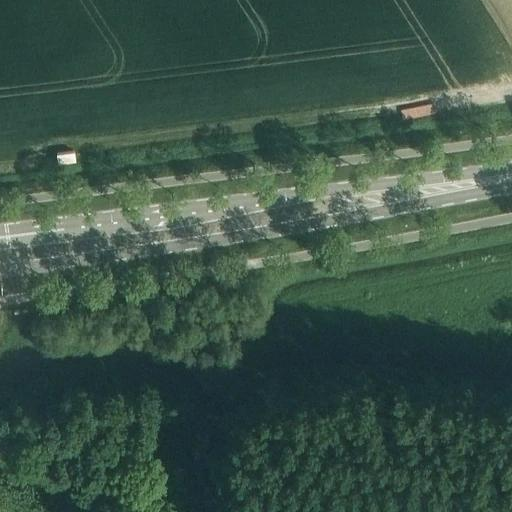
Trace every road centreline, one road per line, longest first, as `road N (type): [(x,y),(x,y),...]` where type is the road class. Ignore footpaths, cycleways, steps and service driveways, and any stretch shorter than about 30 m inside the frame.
road 1 (primary): [(0,268),(322,221),(511,175)]
road 2 (primary): [(511,173),(0,230)]
road 3 (track): [(511,89),(50,149)]
